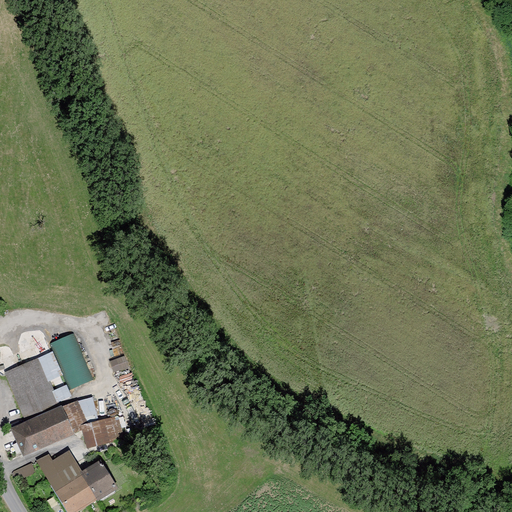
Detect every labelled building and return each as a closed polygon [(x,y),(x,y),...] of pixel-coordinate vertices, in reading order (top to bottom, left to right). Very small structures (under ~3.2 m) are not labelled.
[(54,342),(73,389),(94,380),(75,334),(54,342)] [(126,355),(111,361),(116,372),(131,366),(126,355)] [(38,359),(4,373),(25,421),(58,407),(38,359)] [(60,408),(72,434),(82,430),(81,426),(99,422),(92,398),(73,403),(60,408)] [(25,421),(9,428),(22,458),(72,436),(72,434),(60,408),(60,406),(58,407),(25,421)] [(99,422),(81,426),(82,430),(87,448),(122,439),(117,417),(99,422)] [(48,456),(37,463),(66,511),(78,511),(116,489),(99,461),(81,472),(68,452),(52,462),(48,456)] [(31,465),(14,473),(18,481),(35,473),(31,465)]
